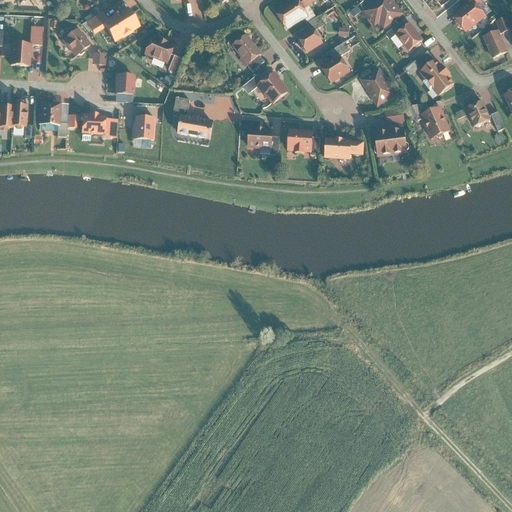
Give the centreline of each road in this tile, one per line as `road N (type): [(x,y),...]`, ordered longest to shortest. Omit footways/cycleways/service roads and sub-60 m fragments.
road 1 (track): [(511,508),(422,415),(511,354)]
road 2 (residential): [(248,10),(316,97),(338,113)]
road 3 (residential): [(415,0),(473,79),(511,72)]
